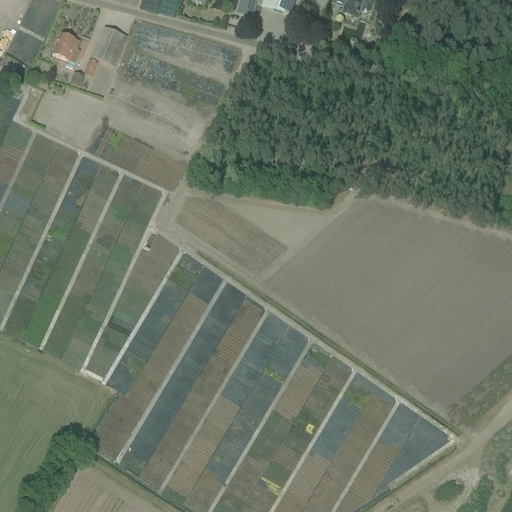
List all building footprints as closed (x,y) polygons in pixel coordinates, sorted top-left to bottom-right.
[(290,18),(293,8),(295,0),(193,0),(192,4),(205,8),(206,0),(209,0),(211,0),(241,0),(238,15),(241,16),(253,19),(257,6),(262,8),(261,9),(290,18)] [(345,9),(344,13),(343,13),(342,15),(357,20),(363,1),(359,0),(334,0),(332,5),(340,8),(340,7),(345,9)] [(114,69),(122,49),(126,40),(104,31),(100,40),(92,60),(114,69)] [(60,37),(56,47),(78,56),(79,53),(76,52),(79,44),(60,37)] [(72,70),(75,62),(78,56),(56,47),(52,56),(68,63),(66,68),(72,70)] [(90,79),(92,80),(97,65),(89,62),(83,77),(85,77),(90,79)] [(109,70),(107,77),(106,77),(104,83),(108,84),(113,71),(109,70)] [(113,87),(118,74),(113,72),(109,85),(113,87)] [(72,75),(69,87),(79,90),(83,79),(72,75)] [(37,125),(46,129),(55,106),(46,103),(37,125)] [(150,237),(113,331),(124,336),(124,337),(138,343),(155,301),(159,302),(156,308),(167,312),(188,257),(177,253),(178,250),(164,245),(165,243),(150,237)] [(460,419),(472,427),(511,393),(511,335),(435,400),(441,407),(447,411),(453,406),(448,413),(460,420),(460,419)]
